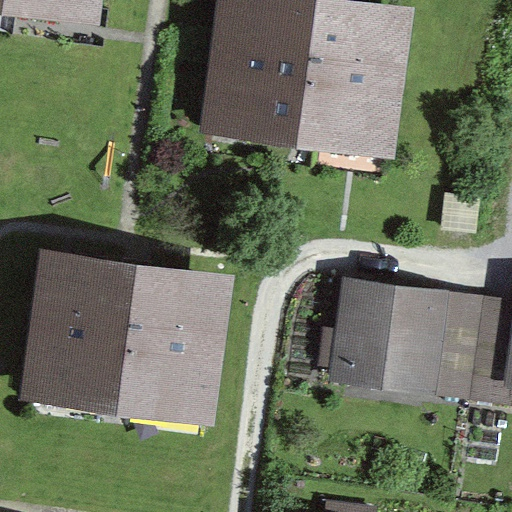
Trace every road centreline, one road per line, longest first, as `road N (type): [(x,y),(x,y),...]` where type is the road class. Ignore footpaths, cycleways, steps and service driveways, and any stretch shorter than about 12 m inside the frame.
road 1 (track): [(240,511),(266,317),(285,272),(333,251),(460,266),(511,256)]
road 2 (track): [(0,232),(26,226),(299,260)]
road 3 (track): [(127,240),(167,0)]
